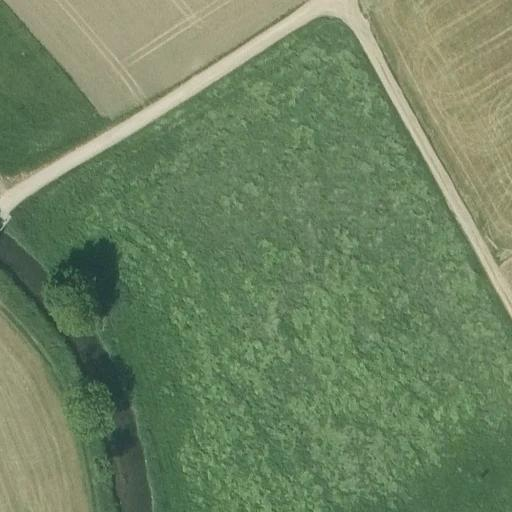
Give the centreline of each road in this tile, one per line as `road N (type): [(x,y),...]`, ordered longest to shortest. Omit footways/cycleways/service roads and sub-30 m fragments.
road 1 (track): [(18,190),(327,0)]
road 2 (track): [(511,298),(336,0)]
road 3 (track): [(0,298),(68,390),(100,511)]
